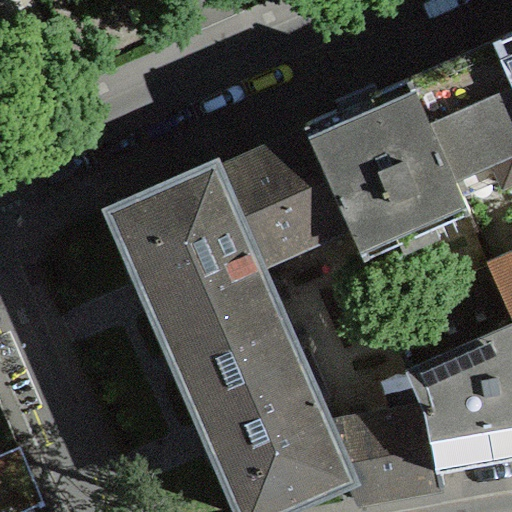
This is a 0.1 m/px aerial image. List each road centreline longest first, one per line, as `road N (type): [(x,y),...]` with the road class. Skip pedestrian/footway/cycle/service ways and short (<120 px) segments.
road 1 (residential): [(0,166),(365,0)]
road 2 (residential): [(0,256),(110,511)]
